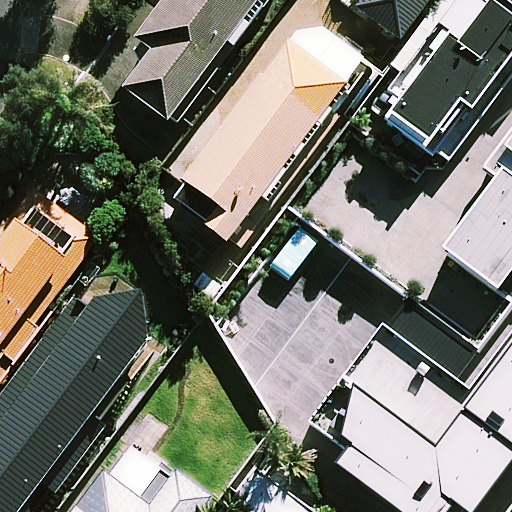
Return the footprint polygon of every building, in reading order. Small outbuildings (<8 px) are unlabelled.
[(263,0),(163,0),(138,36),(152,47),(124,87),(175,123),(263,0)] [(358,0),(356,3),(400,38),(430,0),(358,0)] [(511,0),(473,0),(392,109),(429,137),(458,98),(472,109),(511,55),(511,0)] [(353,91),(290,40),(242,99),(236,94),(205,132),(198,127),(166,167),(188,185),(177,197),(238,247),(269,210),(261,203),(353,91)] [(511,129),(501,143),(511,152),(511,129)] [(511,263),(511,173),(504,168),(444,247),(495,286),(511,263)] [(0,379),(100,233),(28,184),(0,224),(0,379)] [(0,511),(14,511),(152,336),(142,288),(101,296),(86,315),(73,305),(0,398),(0,511)] [(511,393),(499,410),(394,329),(315,432),(360,467),(352,478),(395,511),(510,511),(511,510),(511,393)] [(196,511),(207,499),(130,440),(74,511),(196,511)] [(292,511),(262,486),(239,511),(292,511)]
